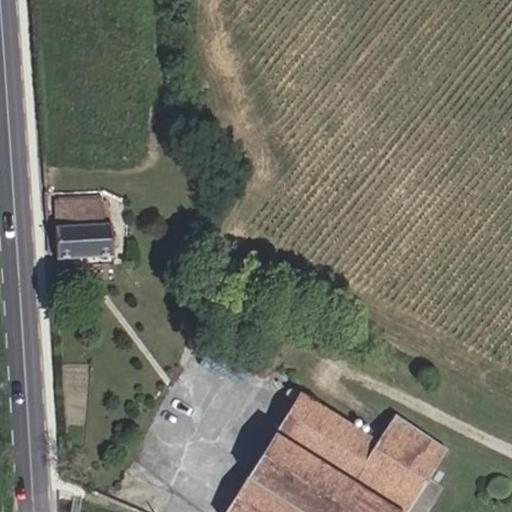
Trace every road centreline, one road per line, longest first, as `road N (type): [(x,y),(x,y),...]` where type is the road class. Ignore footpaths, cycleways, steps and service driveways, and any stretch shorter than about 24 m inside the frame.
road 1 (track): [(231,0),(275,150),(239,224),(511,387)]
road 2 (primary): [(0,20),(37,511)]
